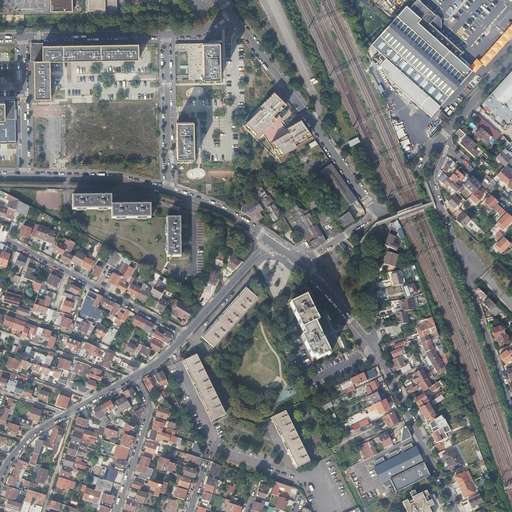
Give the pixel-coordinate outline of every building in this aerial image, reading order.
[(63,0),(51,1),(51,11),(73,11),(73,0),(63,0)] [(89,0),(90,11),(95,11),(95,15),(118,15),(118,14),(117,0),(89,0)] [(387,77),(427,113),(430,111),(434,114),(440,107),(472,71),(468,68),(457,58),(462,52),(437,29),(441,24),(440,23),(441,23),(441,22),(441,21),(441,20),(441,19),(440,19),(440,18),(438,18),(437,18),(436,19),(435,19),(437,16),(419,0),(416,0),(410,8),(407,5),(372,45),(382,54),(379,58),(383,61),(381,64),(387,77)] [(511,24),(502,35),(509,41),(511,37),(511,24)] [(189,79),(203,79),(202,43),(176,43),(176,51),(189,50),(189,79)] [(202,43),(203,79),(220,79),(220,61),(219,43),(202,43)] [(43,61),(43,46),(43,44),(32,44),(32,52),(32,61),(35,61),(43,61)] [(43,61),(35,61),(35,66),(35,79),(35,93),(35,99),(51,98),(50,61),(54,61),(139,59),(139,44),(130,44),(107,45),(93,45),(67,45),(54,45),(49,46),(43,46),(43,61)] [(476,58),(468,68),(472,71),(475,73),(483,64),(476,58)] [(511,70),(504,79),(485,100),(508,121),(511,116),(511,70)] [(1,102),(4,102),(4,119),(0,118),(0,144),(15,144),(15,99),(1,99),(1,102)] [(485,100),(484,101),(494,111),(498,114),(494,119),(503,127),(508,121),(485,100)] [(258,113),(245,126),(257,140),(265,133),(281,156),(304,139),(293,125),(290,127),(273,102),(268,106),(265,103),(256,112),(258,113)] [(438,116),(445,122),(449,118),(442,112),(438,116)] [(194,140),(193,122),(177,122),(178,158),(194,158),(194,140)] [(465,123),(461,127),(468,133),(471,129),(465,123)] [(492,137),(482,128),(477,135),(486,143),(489,139),(490,139),(492,137)] [(468,135),(463,141),(461,143),(475,156),(476,156),(478,152),(479,152),(473,147),(476,143),(468,135)] [(351,145),(360,142),(360,141),(358,137),(349,141),(351,145)] [(508,151),(504,148),(496,157),(505,165),(510,160),(505,155),(508,151)] [(454,161),(450,157),(447,163),(447,162),(443,170),(447,172),(451,165),(452,165),(454,161)] [(293,178),(284,163),(281,165),(290,180),(293,178)] [(340,201),(353,193),(331,163),(316,173),(337,203),(340,201)] [(488,166),(483,171),(489,177),(495,171),(488,166)] [(511,176),(511,174),(504,167),(497,174),(506,183),(510,179),(511,176)] [(450,178),(452,180),(453,181),(455,179),(457,181),(459,179),(460,181),(464,177),(457,171),(450,178)] [(443,173),(438,180),(444,184),(449,178),(443,173)] [(471,177),(469,175),(462,182),(464,185),(471,177)] [(473,194),(477,189),(481,186),(471,177),(464,185),(461,188),(458,191),(461,193),(463,190),(462,189),(465,186),(473,194)] [(252,185),(258,195),(264,191),(260,185),(262,184),(260,180),(252,185)] [(312,180),(300,188),(304,195),(316,187),(312,180)] [(449,186),(457,193),(457,192),(458,191),(461,188),(453,181),(452,180),(451,182),(452,182),(449,186)] [(302,194),(296,183),(294,181),(291,183),(289,181),(285,183),(287,186),(285,187),(291,196),(294,200),(302,194)] [(473,194),(469,197),(476,203),(483,195),(477,189),(473,194)] [(242,204),(241,210),(252,217),(273,203),(274,202),(272,199),(268,202),(265,196),(267,195),(264,191),(258,195),(255,196),(251,199),(242,204)] [(359,196),(355,191),(353,193),(340,201),(344,206),(359,196)] [(448,202),(455,209),(462,201),(455,194),(448,202)] [(19,200),(8,195),(4,207),(8,208),(16,211),(19,201),(19,200)] [(315,195),(307,199),(311,207),(312,208),(318,204),(317,203),(323,200),(321,195),(318,197),(317,198),(315,195)] [(136,219),(146,219),(151,219),(150,205),(113,206),(113,196),(74,197),(74,205),(70,205),(70,210),(74,210),(78,210),(88,210),(100,210),(109,210),(114,210),(114,220),(115,220),(125,219),(136,219)] [(498,202),(491,196),(489,199),(487,200),(485,203),(489,207),(492,209),(498,202)] [(30,207),(19,201),(16,211),(13,217),(13,219),(12,223),(10,227),(17,229),(19,223),(17,223),(20,214),(27,216),(30,207)] [(289,205),(287,207),(286,207),(312,248),(316,248),(318,247),(298,215),(306,210),(300,208),(299,207),(297,205),(294,203),(293,203),(292,201),(290,202),(292,204),(291,204),(289,202),(288,203),(289,205)] [(252,217),(251,217),(256,220),(257,220),(264,216),(263,216),(264,215),(263,214),(262,212),(264,211),(267,209),(274,220),(281,216),(273,203),(252,217)] [(498,205),(494,209),(502,216),(505,212),(498,205)] [(333,237),(342,231),(339,226),(328,207),(316,215),(328,236),(333,237)] [(16,211),(8,208),(6,217),(13,219),(13,217),(16,211)] [(342,210),(335,214),(344,227),(354,220),(349,212),(345,214),(342,210)] [(318,241),(321,245),(326,242),(323,234),(314,221),(310,213),(309,212),(303,216),(305,219),(304,219),(309,226),(318,241)] [(464,213),(456,221),(463,228),(467,224),(472,228),(476,224),(471,220),(468,217),(464,213)] [(505,228),(511,220),(511,218),(506,213),(498,221),(505,228)] [(468,217),(471,220),(476,224),(477,225),(479,224),(470,215),(468,217)] [(167,244),(167,253),(167,258),(170,258),(172,258),(181,257),(180,218),(166,218),(166,226),(166,235),(167,244)] [(401,225),(397,219),(396,220),(396,221),(395,224),(394,224),(389,234),(385,246),(397,251),(399,246),(393,243),(395,237),(398,231),(402,239),(404,236),(401,225)] [(49,230),(50,229),(39,225),(39,226),(36,224),(32,236),(35,237),(35,238),(45,241),(49,230)] [(23,226),(20,236),(28,239),(32,230),(25,227),(23,226)] [(492,235),(493,233),(498,229),(495,226),(484,237),(487,240),(492,235)] [(57,233),(49,230),(45,241),(45,242),(53,245),(57,233)] [(504,238),(495,247),(501,254),(510,244),(504,238)] [(75,243),(70,241),(67,247),(62,256),(60,260),(70,265),(71,262),(73,258),(66,254),(68,251),(70,252),(75,243)] [(62,256),(67,247),(58,243),(54,251),(62,256)] [(347,247),(344,249),(354,259),(356,257),(347,247)] [(77,251),(73,258),(71,262),(80,267),(81,265),(85,258),(86,256),(77,251)] [(122,256),(113,251),(106,264),(115,269),(122,256)] [(0,257),(0,265),(6,268),(10,254),(2,252),(1,255),(0,257)] [(236,259),(237,258),(232,252),(227,265),(233,270),(240,262),(236,259)] [(384,274),(394,271),(399,255),(388,252),(384,264),(385,264),(384,274)] [(354,259),(360,266),(362,268),(364,267),(366,258),(360,253),(356,257),(354,259)] [(24,267),(27,257),(19,255),(16,264),(24,267)] [(132,261),(122,256),(115,269),(105,287),(109,289),(110,286),(109,285),(109,283),(117,288),(129,265),(132,261)] [(95,263),(85,258),(81,265),(90,270),(95,263)] [(31,259),(30,261),(24,278),(33,282),(34,279),(32,278),(29,277),(32,269),(35,261),(31,259)] [(99,278),(105,267),(101,265),(99,268),(95,266),(91,274),(99,278)] [(132,267),(129,265),(117,288),(124,291),(122,296),(124,297),(127,293),(125,292),(128,287),(123,285),(124,283),(123,282),(124,279),(126,281),(128,277),(129,277),(133,269),(131,268),(132,267)] [(210,270),(206,283),(215,286),(219,273),(210,270)] [(160,276),(150,271),(148,275),(158,280),(160,276)] [(395,286),(402,284),(399,272),(391,274),(395,286)] [(18,283),(20,277),(13,275),(11,281),(18,283)] [(52,286),(56,288),(60,280),(51,275),(47,283),(52,286)] [(161,282),(158,280),(151,292),(154,294),(153,295),(160,299),(162,295),(164,290),(159,287),(161,282)] [(168,283),(164,290),(162,295),(170,299),(171,296),(166,293),(168,288),(175,292),(175,291),(177,288),(168,283)] [(407,284),(402,287),(406,298),(412,296),(412,295),(417,293),(416,290),(417,289),(418,289),(417,287),(416,286),(415,287),(413,284),(408,286),(407,284)] [(78,293),(80,289),(72,285),(72,286),(69,285),(67,289),(69,290),(69,291),(77,295),(78,293)] [(131,285),(127,293),(136,298),(140,290),(131,285)] [(147,289),(142,286),(140,290),(136,298),(144,302),(149,294),(145,292),(147,289)] [(202,337),(203,338),(247,289),(246,288),(202,337)] [(483,299),(486,295),(478,288),(476,291),(476,293),(483,299)] [(247,289),(203,338),(214,347),(258,298),(247,289)] [(43,301),(36,298),(34,305),(47,309),(51,299),(54,300),(56,295),(48,292),(46,297),(45,296),(43,301)] [(74,300),(79,301),(80,298),(75,297),(70,295),(64,293),(62,296),(66,297),(74,300)] [(98,295),(95,300),(92,306),(96,308),(98,303),(100,301),(102,297),(98,295)] [(1,302),(18,307),(20,301),(2,296),(1,302)] [(307,296),(290,304),(305,335),(301,336),(311,358),(315,357),(316,360),(329,353),(315,323),(319,321),(307,296)] [(70,313),(74,300),(66,297),(61,311),(70,313)] [(97,321),(98,320),(100,315),(101,315),(103,311),(99,309),(97,308),(96,308),(92,306),(95,300),(87,297),(80,314),(82,315),(86,316),(88,317),(90,318),(97,321)] [(406,311),(415,309),(412,297),(407,299),(400,300),(402,307),(395,309),(395,313),(396,313),(406,311)] [(496,314),(500,309),(488,298),(483,303),(490,310),(491,309),(496,314)] [(111,311),(114,304),(106,299),(102,306),(111,311)] [(156,309),(163,312),(168,303),(161,299),(156,309)] [(173,312),(178,302),(178,301),(175,299),(169,310),(173,312)] [(193,311),(178,302),(173,312),(171,315),(176,318),(178,315),(187,321),(193,311)] [(18,307),(16,313),(26,317),(27,315),(30,316),(31,312),(33,309),(22,305),(19,304),(18,307)] [(112,320),(119,306),(114,304),(111,311),(109,314),(107,318),(112,320)] [(33,309),(31,312),(36,314),(37,312),(45,314),(46,312),(49,313),(50,310),(47,309),(34,305),(33,309)] [(120,320),(123,321),(124,322),(129,311),(126,310),(124,314),(123,316),(121,320),(120,320)] [(58,319),(60,313),(57,312),(54,311),(52,317),(58,319)] [(399,324),(408,322),(406,311),(396,313),(399,324)] [(118,325),(120,326),(123,321),(120,320),(121,320),(123,316),(124,314),(120,312),(117,318),(115,321),(119,323),(118,325)] [(146,320),(137,315),(135,319),(134,321),(133,320),(132,322),(133,322),(132,324),(141,328),(140,329),(141,330),(146,320)] [(10,328),(12,329),(12,327),(15,319),(7,317),(4,325),(11,327),(10,328)] [(60,326),(69,329),(72,321),(69,320),(70,318),(67,317),(66,319),(63,318),(60,326)] [(431,328),(435,326),(432,317),(427,318),(429,323),(416,328),(418,333),(427,330),(431,328)] [(12,329),(11,330),(16,331),(17,329),(20,330),(21,330),(23,331),(25,323),(20,321),(20,319),(15,318),(15,319),(12,327),(12,329)] [(77,330),(81,332),(85,324),(84,323),(82,322),(83,320),(77,318),(74,326),(77,327),(78,328),(78,329),(77,330)] [(154,324),(146,320),(141,330),(141,331),(142,331),(143,329),(149,332),(154,324)] [(87,330),(91,332),(94,328),(87,324),(87,323),(86,322),(85,324),(81,332),(83,333),(82,334),(84,335),(84,334),(86,334),(87,330)] [(22,334),(21,337),(27,339),(26,338),(28,331),(33,333),(33,332),(35,333),(35,335),(36,335),(36,334),(38,328),(35,327),(35,326),(25,323),(23,331),(22,334)] [(400,333),(398,324),(385,327),(387,337),(400,333)] [(506,330),(502,326),(492,329),(495,338),(497,337),(499,344),(510,341),(507,335),(506,336),(504,330),(506,330)] [(104,337),(106,333),(107,332),(98,327),(95,333),(104,338),(104,337)] [(38,328),(36,334),(42,336),(41,338),(45,339),(46,337),(50,339),(50,337),(52,332),(38,328)] [(110,336),(114,338),(116,335),(118,331),(114,328),(110,336)] [(154,332),(152,337),(167,344),(172,334),(167,331),(165,336),(155,331),(154,332)] [(56,339),(50,337),(50,339),(47,347),(53,349),(56,339)] [(138,340),(131,337),(131,339),(128,345),(125,350),(126,351),(131,353),(132,352),(135,353),(138,348),(135,346),(138,340)] [(68,339),(65,348),(73,350),(72,353),(73,354),(75,354),(76,354),(77,352),(80,343),(68,339)] [(149,348),(151,350),(157,353),(162,344),(153,339),(150,345),(146,342),(144,346),(149,348)] [(15,354),(19,344),(19,343),(14,341),(11,352),(12,353),(15,354)] [(91,345),(86,343),(82,341),(76,357),(80,359),(84,349),(89,351),(91,345)] [(396,349),(399,348),(402,347),(406,345),(405,341),(394,345),(396,349)] [(426,352),(434,348),(432,344),(423,347),(426,352)] [(97,348),(91,345),(89,351),(91,352),(98,355),(98,353),(100,349),(97,348)] [(144,346),(140,353),(147,357),(151,350),(149,348),(144,346)] [(396,357),(397,358),(402,356),(399,348),(391,352),(394,358),(396,357)] [(428,356),(436,352),(434,348),(426,352),(428,356)] [(28,358),(29,359),(34,360),(45,364),(47,357),(35,353),(35,352),(31,350),(28,358)] [(506,363),(511,359),(511,357),(510,355),(511,354),(510,353),(509,353),(506,350),(500,355),(506,363)] [(49,352),(47,357),(45,364),(50,365),(54,353),(49,352)] [(114,355),(107,352),(106,352),(104,358),(103,357),(102,358),(111,362),(114,355)] [(401,368),(404,373),(412,369),(410,364),(406,366),(403,360),(411,356),(409,352),(405,354),(402,356),(397,358),(392,360),(395,368),(397,371),(401,368)] [(430,360),(438,356),(436,352),(428,356),(430,360)] [(197,355),(184,361),(213,420),(225,414),(197,355)] [(108,369),(111,362),(102,358),(100,357),(97,356),(97,357),(95,361),(101,363),(100,366),(108,369)] [(433,364),(441,360),(438,356),(430,360),(431,362),(433,364)] [(23,357),(20,365),(27,368),(28,363),(26,362),(27,359),(29,360),(29,359),(28,358),(24,357),(23,357)] [(60,359),(57,368),(61,369),(69,372),(72,373),(72,370),(69,369),(69,370),(68,370),(70,362),(60,359)] [(45,364),(34,360),(31,369),(37,371),(39,366),(37,365),(38,363),(41,364),(41,366),(43,367),(45,364)] [(139,367),(123,360),(120,366),(125,368),(133,372),(139,368),(139,367)] [(75,364),(72,370),(72,373),(75,374),(84,377),(89,366),(76,361),(75,364)] [(213,420),(184,361),(183,362),(211,421),(213,420)] [(45,364),(43,367),(41,373),(48,375),(50,370),(49,370),(50,367),(51,368),(54,369),(55,367),(50,365),(45,364)] [(437,372),(445,367),(443,364),(435,368),(437,372)] [(55,367),(54,369),(52,376),(59,378),(61,373),(58,372),(59,370),(61,370),(61,369),(57,368),(55,367)] [(417,380),(419,383),(428,378),(431,376),(429,372),(426,374),(423,368),(418,371),(414,373),(416,377),(413,378),(415,381),(417,380)] [(93,369),(90,377),(99,381),(99,380),(100,381),(101,380),(101,378),(102,377),(101,377),(101,376),(100,375),(101,372),(93,369)] [(374,376),(371,370),(364,373),(367,380),(374,376)] [(166,379),(163,371),(154,376),(158,384),(159,384),(158,383),(164,380),(166,379)] [(72,373),(69,372),(66,378),(70,379),(70,381),(72,382),(75,374),(72,373)] [(19,376),(17,375),(11,373),(10,377),(6,389),(14,392),(18,382),(19,376)] [(364,373),(351,379),(353,384),(357,382),(359,381),(362,380),(362,378),(363,378),(364,381),(365,382),(368,381),(367,380),(364,373)] [(2,374),(1,378),(0,379),(0,387),(4,388),(8,377),(2,374)] [(427,389),(432,386),(429,381),(434,377),(433,375),(431,376),(428,378),(419,383),(423,389),(424,391),(427,389)] [(384,379),(382,376),(376,379),(377,380),(369,384),(371,387),(369,388),(370,391),(372,390),(374,393),(380,390),(381,390),(377,381),(378,382),(384,379)] [(147,382),(145,383),(149,390),(155,386),(150,378),(147,380),(147,382)] [(59,379),(56,386),(64,388),(65,385),(64,385),(66,381),(59,379)] [(442,384),(440,380),(433,385),(432,386),(427,389),(429,391),(431,389),(432,391),(442,384)] [(72,382),(70,381),(71,389),(74,389),(75,390),(78,390),(78,391),(81,391),(81,392),(84,392),(84,394),(92,389),(86,387),(72,382)] [(86,387),(92,389),(95,390),(96,386),(94,385),(95,382),(89,381),(86,387)] [(18,382),(14,392),(22,394),(24,386),(21,385),(18,384),(18,382)] [(412,388),(409,390),(411,393),(418,388),(417,387),(418,386),(417,385),(412,388)] [(131,389),(123,393),(125,396),(131,406),(139,421),(139,419),(142,412),(140,409),(138,410),(136,405),(132,407),(128,401),(131,399),(129,396),(134,394),(131,389)] [(31,397),(33,392),(28,390),(27,391),(26,391),(24,390),(23,394),(27,396),(27,398),(29,398),(30,397),(31,397)] [(371,401),(373,405),(374,404),(382,400),(380,396),(382,395),(380,390),(374,393),(370,395),(367,397),(369,402),(371,401)] [(40,391),(38,398),(47,401),(49,394),(40,391)] [(56,406),(66,409),(70,398),(69,398),(70,393),(63,391),(62,396),(60,395),(56,406)] [(449,395),(446,391),(442,394),(436,398),(432,401),(428,403),(420,408),(421,411),(423,413),(427,420),(429,419),(431,422),(431,421),(436,418),(435,415),(429,404),(433,401),(435,404),(449,395)] [(155,396),(158,402),(163,398),(160,393),(155,396)] [(415,399),(420,408),(428,403),(427,400),(426,398),(427,398),(426,398),(424,394),(415,399)] [(120,399),(114,402),(120,412),(131,406),(125,396),(121,398),(122,399),(121,400),(120,399)] [(0,409),(0,417),(1,415),(0,415),(0,414),(3,415),(2,418),(1,420),(6,422),(8,414),(12,403),(13,399),(8,398),(4,411),(3,411),(3,410),(0,409)] [(374,404),(376,408),(378,411),(377,411),(379,415),(379,414),(379,415),(391,409),(385,398),(382,400),(374,404)] [(110,401),(101,406),(105,413),(107,412),(108,413),(109,414),(110,413),(110,411),(114,408),(110,401)] [(322,405),(325,410),(333,406),(331,401),(322,405)] [(33,420),(33,421),(37,422),(37,421),(38,422),(41,413),(42,409),(33,406),(29,417),(25,416),(25,417),(33,420)] [(105,413),(101,406),(94,410),(96,414),(97,414),(98,417),(97,418),(98,420),(99,419),(106,416),(106,415),(105,413)] [(159,407),(157,416),(166,419),(169,410),(159,407)] [(272,417),(297,467),(310,461),(285,411),(272,417)] [(383,416),(389,428),(399,423),(394,411),(383,416)] [(109,422),(107,417),(107,416),(102,423),(100,426),(105,428),(107,425),(109,422)] [(79,417),(77,424),(85,427),(87,420),(79,417)] [(272,417),(270,418),(296,468),(297,467),(272,417)] [(436,418),(431,421),(432,423),(430,424),(433,431),(435,429),(436,431),(447,425),(443,417),(438,419),(437,417),(436,418)] [(16,425),(19,426),(28,429),(31,422),(21,418),(19,424),(17,424),(16,425)] [(358,423),(361,428),(369,424),(366,419),(358,423)] [(124,434),(131,436),(135,425),(123,421),(122,424),(121,426),(125,427),(124,430),(123,433),(124,434)] [(155,422),(152,429),(161,432),(163,425),(155,422)] [(10,435),(16,437),(19,426),(16,425),(14,424),(10,423),(8,430),(11,431),(10,435)] [(85,427),(77,424),(75,431),(83,434),(89,435),(92,436),(93,433),(85,430),(85,427)] [(451,424),(448,425),(447,425),(436,431),(433,433),(432,433),(436,443),(451,436),(448,432),(454,429),(451,424)] [(401,439),(402,441),(412,437),(406,425),(403,427),(401,439)] [(57,426),(54,428),(50,443),(46,442),(43,441),(42,445),(53,449),(54,444),(59,427),(57,426)] [(59,427),(54,444),(57,445),(57,444),(59,444),(60,442),(64,429),(62,429),(63,427),(60,426),(59,427)] [(103,433),(105,428),(100,426),(98,434),(93,433),(92,436),(101,439),(103,433)] [(118,432),(105,428),(103,433),(116,438),(118,432)] [(161,432),(152,429),(149,439),(154,441),(159,440),(162,441),(163,439),(168,441),(170,435),(165,434),(161,432)] [(329,430),(325,432),(329,440),(334,437),(329,430)] [(89,442),(94,443),(95,442),(95,441),(88,438),(83,436),(83,434),(75,431),(73,437),(89,442)] [(383,446),(391,443),(386,433),(378,436),(379,438),(380,441),(383,446)] [(130,449),(134,437),(131,436),(124,434),(120,446),(129,449),(130,449)] [(34,453),(39,455),(39,453),(42,445),(43,441),(44,438),(41,437),(40,437),(39,440),(38,440),(34,453)] [(89,442),(73,437),(71,442),(80,445),(81,442),(86,444),(88,444),(89,442)] [(107,441),(101,439),(100,444),(100,445),(97,452),(104,454),(107,441)] [(372,444),(371,441),(364,444),(369,458),(377,454),(372,444)] [(80,445),(71,442),(69,448),(86,453),(88,454),(89,454),(89,451),(84,450),(79,448),(80,445)] [(161,457),(162,454),(157,453),(156,454),(154,453),(156,447),(156,445),(148,443),(145,452),(155,455),(160,457),(161,457)] [(202,458),(203,455),(198,444),(196,443),(192,456),(202,458)] [(372,462),(388,495),(431,475),(416,446),(414,447),(412,443),(400,448),(402,453),(400,454),(398,449),(386,455),(388,459),(386,461),(383,456),(372,462)] [(433,446),(436,452),(443,448),(440,443),(433,446)] [(120,446),(117,445),(113,457),(115,457),(118,458),(125,461),(129,449),(120,446)] [(86,453),(69,448),(67,454),(76,457),(77,454),(83,456),(85,456),(86,453)] [(456,449),(444,454),(452,470),(463,465),(456,449)] [(76,457),(67,454),(65,460),(82,465),(83,462),(80,461),(75,460),(76,457)] [(200,466),(203,459),(202,458),(192,456),(187,454),(186,456),(185,460),(195,462),(194,464),(200,466)] [(99,456),(96,455),(96,457),(94,463),(97,464),(101,466),(102,461),(98,460),(99,456)] [(142,456),(139,465),(149,468),(150,467),(148,466),(151,459),(142,456)] [(169,465),(169,462),(170,460),(161,457),(160,457),(156,469),(162,470),(163,467),(164,464),(169,465)] [(183,461),(173,458),(171,457),(170,460),(169,462),(181,466),(182,462),(183,461)] [(123,470),(126,461),(125,461),(118,458),(116,466),(115,468),(123,470)] [(20,460),(16,468),(21,470),(22,469),(26,470),(29,464),(20,460)] [(82,465),(65,460),(63,466),(72,468),(73,465),(81,468),(82,465)] [(167,471),(172,473),(174,467),(178,469),(178,467),(185,470),(184,475),(194,478),(196,471),(187,468),(181,466),(169,462),(169,465),(167,469),(167,471)] [(210,473),(208,472),(206,476),(209,477),(217,480),(219,472),(220,472),(222,466),(213,463),(210,473)] [(149,468),(139,465),(137,471),(140,472),(139,477),(146,480),(147,477),(150,478),(153,469),(149,468)] [(72,468),(63,466),(60,475),(69,478),(72,471),(76,472),(77,470),(72,468)] [(16,468),(13,476),(15,477),(18,478),(21,479),(22,479),(25,471),(21,470),(16,468)] [(41,469),(38,476),(36,482),(44,484),(48,471),(41,469)] [(454,489),(470,482),(464,471),(455,476),(458,483),(453,486),(454,489)] [(113,483),(115,484),(118,476),(108,472),(105,480),(113,483)] [(13,476),(10,475),(7,484),(15,487),(17,482),(20,483),(21,482),(21,479),(18,478),(15,477),(13,476)] [(71,481),(59,477),(57,486),(68,489),(69,487),(69,485),(70,482),(71,481)] [(179,481),(178,484),(179,485),(188,488),(191,480),(181,477),(180,481),(179,481)] [(215,486),(217,480),(209,477),(206,485),(218,488),(221,489),(222,486),(218,485),(218,487),(215,486)] [(105,480),(99,478),(95,490),(100,492),(104,493),(109,495),(113,483),(105,480)] [(141,485),(143,485),(143,484),(134,481),(132,487),(140,490),(141,488),(141,487),(141,485)] [(155,483),(149,481),(147,485),(155,488),(155,487),(157,488),(157,489),(156,489),(154,496),(158,497),(160,493),(162,485),(155,483)] [(162,485),(160,493),(165,494),(168,483),(163,482),(162,485)] [(290,492),(291,487),(276,482),(272,494),(276,495),(277,496),(279,487),(285,489),(284,490),(290,492)] [(475,492),(470,482),(454,489),(456,493),(461,490),(465,497),(475,492)] [(261,483),(257,496),(265,498),(269,486),(261,483)] [(236,485),(228,484),(226,491),(234,493),(236,485)] [(204,492),(215,496),(216,494),(212,493),(214,488),(217,489),(218,488),(206,485),(204,492)] [(16,500),(19,490),(9,487),(5,497),(16,500)] [(95,490),(86,487),(85,492),(82,499),(93,503),(97,504),(100,492),(95,490)] [(173,495),(173,497),(184,500),(187,491),(178,488),(175,496),(173,495)] [(28,490),(27,494),(32,495),(31,496),(40,499),(41,498),(42,498),(41,502),(43,503),(46,495),(28,490)] [(410,504),(409,502),(407,500),(402,502),(407,511),(406,511),(431,511),(430,507),(434,505),(432,500),(429,501),(427,502),(425,497),(427,496),(430,495),(427,490),(417,495),(415,490),(410,492),(413,500),(415,502),(410,504)] [(146,494),(138,491),(135,500),(144,503),(146,494)] [(215,497),(215,496),(204,492),(200,502),(198,502),(197,506),(205,509),(207,509),(212,496),(215,497)] [(112,504),(114,497),(109,495),(104,493),(101,500),(112,504)] [(483,502),(479,494),(468,499),(472,507),(475,506),(478,505),(483,502)] [(287,504),(289,499),(287,499),(283,498),(279,496),(275,509),(284,511),(286,504),(287,504)] [(176,511),(179,503),(177,502),(170,499),(169,499),(165,511),(176,511)] [(137,511),(140,504),(128,500),(125,509),(135,511),(137,511)] [(268,506),(269,502),(262,500),(261,504),(255,503),(253,510),(257,511),(260,511),(261,511),(263,505),(268,507),(268,506)] [(61,504),(52,501),(50,508),(60,511),(61,510),(59,510),(61,504)] [(13,502),(11,509),(18,511),(20,505),(13,502)] [(20,511),(27,511),(30,503),(28,503),(24,502),(23,505),(20,511)]
